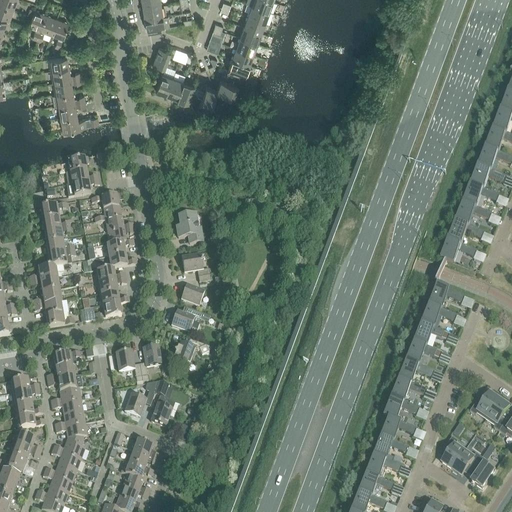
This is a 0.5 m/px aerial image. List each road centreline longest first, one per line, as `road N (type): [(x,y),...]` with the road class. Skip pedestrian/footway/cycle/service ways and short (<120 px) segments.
road 1 (primary): [(455,0),(265,511)]
road 2 (primary): [(303,511),(493,0)]
road 3 (residential): [(96,336),(141,324),(158,295),(119,43)]
road 4 (residential): [(151,511),(175,444),(110,424),(96,336)]
road 5 (residential): [(23,511),(52,435),(37,347)]
road 6 (residential): [(119,43),(161,38),(196,50),(216,0)]
